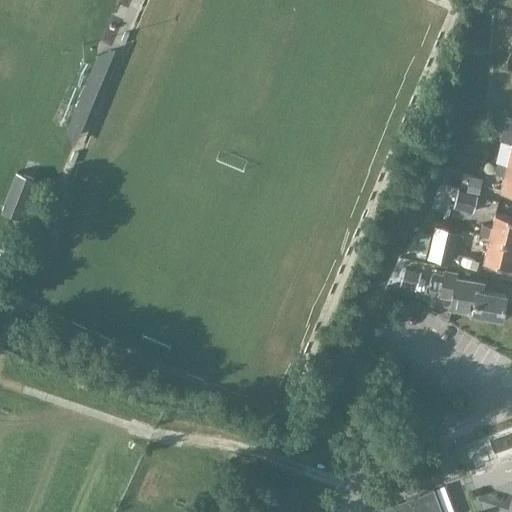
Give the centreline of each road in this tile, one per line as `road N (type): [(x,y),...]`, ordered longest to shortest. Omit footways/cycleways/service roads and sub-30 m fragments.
road 1 (residential): [(338,511),(376,460),(405,440),(511,397)]
road 2 (track): [(150,431),(254,453),(353,488)]
